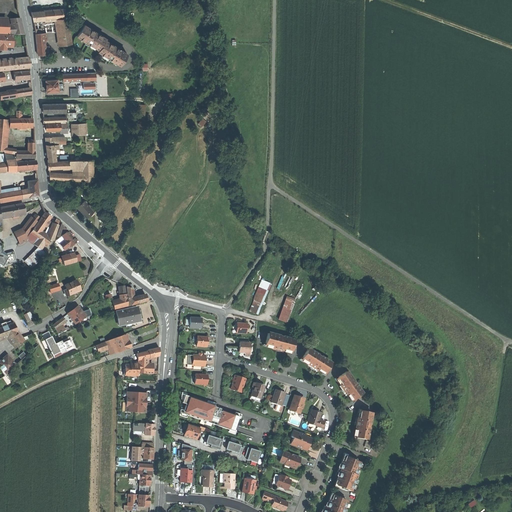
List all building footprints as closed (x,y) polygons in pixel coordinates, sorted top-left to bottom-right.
[(63,9),(55,10),(55,19),(56,19),(63,18),(63,9)] [(55,10),(31,11),(33,21),(55,19),(55,10)] [(19,18),(9,19),(11,26),(13,34),(24,34),(19,18)] [(67,18),(63,18),(56,19),(60,46),(71,44),(67,18)] [(8,22),(0,21),(0,33),(8,34),(8,27),(8,22)] [(106,38),(84,24),(77,35),(86,41),(89,43),(99,49),(98,50),(108,56),(111,58),(120,65),(127,54),(105,40),(106,38)] [(12,36),(0,35),(0,46),(5,47),(12,47),(12,42),(12,36)] [(28,60),(11,62),(12,70),(29,68),(28,60)] [(28,70),(13,71),(14,74),(14,81),(28,80),(28,75),(28,70)] [(86,73),(68,74),(68,81),(70,81),(70,83),(73,82),(73,81),(87,81),(86,73)] [(46,86),(46,92),(58,91),(57,79),(45,80),(46,86)] [(15,91),(16,97),(31,95),(30,89),(15,91)] [(66,103),(42,104),(42,108),(43,112),(66,111),(66,103)] [(75,103),(66,103),(66,111),(66,117),(66,120),(76,119),(76,112),(75,103)] [(137,120),(145,120),(146,104),(138,103),(137,120)] [(203,117),(199,123),(202,126),(207,121),(203,117)] [(14,119),(9,119),(9,120),(8,120),(7,128),(31,128),(31,124),(31,119),(20,119),(15,119),(14,119)] [(72,124),(73,134),(85,134),(84,123),(72,124)] [(54,148),(54,144),(45,144),(46,152),(47,161),(55,160),(54,148)] [(7,171),(16,171),(15,163),(14,163),(14,160),(14,156),(4,154),(5,162),(7,171)] [(78,160),(74,160),(69,160),(69,168),(69,174),(69,180),(79,181),(78,160)] [(92,160),(78,160),(79,181),(93,182),(92,160)] [(16,162),(15,163),(16,171),(36,170),(35,166),(35,161),(16,162)] [(28,190),(0,195),(0,199),(1,203),(38,197),(37,189),(36,181),(27,182),(28,190)] [(88,219),(97,211),(85,199),(77,207),(88,219)] [(23,204),(2,208),(4,217),(24,214),(24,209),(23,204)] [(36,225),(42,229),(45,226),(48,221),(51,217),(48,215),(44,212),(36,225)] [(31,218),(27,224),(32,227),(36,222),(31,218)] [(27,224),(22,230),(25,236),(32,227),(27,224)] [(53,224),(48,237),(51,239),(53,241),(57,225),(53,224)] [(57,237),(58,240),(60,239),(59,237),(67,234),(68,233),(61,224),(57,234),(58,236),(57,237)] [(48,237),(40,232),(34,227),(29,234),(33,237),(40,242),(44,245),(46,246),(51,239),(48,237)] [(14,233),(19,243),(27,240),(25,236),(22,230),(14,233)] [(40,250),(41,248),(37,245),(40,242),(33,237),(31,239),(34,242),(32,244),(40,250)] [(60,242),(63,249),(72,245),(71,242),(70,238),(69,238),(61,241),(60,242)] [(62,256),(60,250),(57,243),(55,244),(52,251),(54,258),(62,256)] [(2,251),(1,246),(0,246),(0,264),(3,266),(17,263),(14,251),(6,253),(2,251)] [(74,256),(74,255),(63,258),(61,258),(62,261),(64,265),(76,262),(74,256)] [(63,258),(62,256),(54,258),(49,259),(49,264),(62,261),(61,258),(63,258)] [(261,279),(250,311),(259,314),(271,282),(261,279)] [(76,280),(64,285),(66,289),(68,293),(79,288),(78,285),(76,280)] [(49,292),(59,290),(57,284),(48,286),(49,292)] [(123,286),(117,287),(119,297),(122,307),(127,306),(126,300),(126,294),(125,294),(123,286)] [(131,299),(126,300),(127,306),(147,301),(145,295),(133,298),(131,298),(131,299)] [(288,322),(296,298),(287,295),(279,319),(288,322)] [(113,302),(111,302),(114,310),(121,308),(119,300),(116,301),(113,302)] [(67,314),(75,323),(84,316),(77,306),(72,310),(67,314)] [(136,307),(115,312),(118,325),(124,323),(132,322),(132,320),(138,319),(136,309),(136,307)] [(23,315),(26,322),(33,318),(30,312),(23,315)] [(200,317),(188,316),(188,327),(200,327),(200,322),(200,317)] [(52,325),(55,329),(61,324),(65,321),(62,318),(52,325)] [(245,322),(236,322),(236,326),(236,331),(245,331),(245,322)] [(16,329),(13,323),(5,326),(1,327),(0,327),(0,338),(7,336),(17,332),(16,329)] [(55,329),(58,335),(65,331),(61,324),(55,329)] [(267,331),(264,342),(272,344),(271,346),(276,347),(283,349),(283,347),(291,349),(293,338),(290,338),(291,336),(282,334),(282,335),(279,334),(279,333),(270,331),(270,332),(267,331)] [(21,337),(17,332),(7,336),(15,348),(23,340),(21,337)] [(43,334),(49,347),(54,345),(48,332),(43,334)] [(106,348),(108,355),(129,347),(127,341),(126,336),(124,333),(103,341),(106,348)] [(206,335),(196,335),(195,345),(205,345),(206,340),(206,335)] [(49,347),(48,347),(50,352),(50,354),(51,353),(53,357),(65,351),(65,349),(71,347),(67,339),(57,343),(54,345),(49,347)] [(97,352),(106,348),(103,341),(94,344),(97,352)] [(249,341),(239,341),(239,345),(238,350),(249,351),(249,341)] [(136,354),(137,359),(138,359),(146,357),(148,356),(149,357),(158,354),(158,350),(158,346),(146,349),(146,351),(136,354)] [(306,347),(301,356),(307,360),(307,361),(312,364),(317,367),(318,366),(324,370),(330,360),(327,358),(328,358),(320,353),(320,354),(317,352),(317,351),(310,347),(309,348),(306,347)] [(204,355),(192,354),(191,364),(204,365),(204,360),(204,355)] [(7,355),(0,360),(0,365),(6,373),(16,365),(7,355)] [(146,364),(146,357),(138,359),(138,362),(138,372),(146,372),(146,364)] [(138,375),(138,372),(138,362),(130,362),(130,364),(125,364),(125,369),(123,369),(123,374),(131,375),(138,375)] [(345,369),(336,375),(340,381),(339,382),(343,386),(347,392),(348,391),(352,397),(361,391),(359,388),(360,387),(355,380),(354,381),(352,378),(353,378),(348,370),(347,371),(345,369)] [(205,373),(195,373),(194,383),(205,383),(205,378),(205,373)] [(240,375),(234,373),(233,377),(234,378),(231,388),(241,391),(245,377),(240,375)] [(260,383),(255,381),(251,393),(260,396),(264,384),(260,383)] [(279,389),(275,388),(271,401),(276,402),(277,403),(278,401),(282,403),(285,393),(285,392),(281,391),(282,390),(279,389)] [(145,402),(146,393),(125,392),(124,411),(145,412),(145,402)] [(185,404),(182,413),(215,423),(215,422),(220,423),(219,425),(234,430),(239,415),(219,408),(220,407),(217,406),(214,405),(214,403),(184,394),(182,401),(186,403),(185,405),(185,404)] [(298,395),(294,394),(290,408),(295,409),(299,411),(304,397),(298,395)] [(370,409),(360,407),(359,414),(357,414),(356,420),(355,426),(357,426),(355,434),(366,436),(367,433),(368,433),(369,424),(369,421),(370,421),(371,412),(370,412),(370,409)] [(317,410),(312,408),(308,420),(317,423),(319,417),(321,411),(317,410)] [(155,423),(145,423),(145,430),(145,433),(145,434),(154,434),(154,429),(155,423)] [(186,430),(184,434),(195,438),(198,429),(198,428),(188,424),(186,430)] [(303,432),(292,428),(290,435),(293,436),(290,442),(307,448),(309,442),(311,436),(302,433),(303,432)] [(220,450),(222,441),(219,440),(219,439),(207,435),(205,442),(211,444),(210,447),(220,450)] [(239,446),(239,445),(227,441),(225,449),(231,451),(230,453),(240,456),(242,447),(239,446)] [(153,453),(153,447),(144,447),(144,453),(144,457),(153,458),(153,453)] [(256,462),(259,451),(247,447),(244,456),(246,457),(246,459),(256,462)] [(300,455),(284,449),(282,453),(281,454),(282,456),(280,460),(285,462),(290,464),(290,465),(295,466),(296,462),(298,462),(299,459),(300,455)] [(351,456),(345,454),(343,458),(342,458),(339,466),(341,466),(342,467),(341,470),(339,470),(336,478),(338,479),(337,483),(342,485),(347,486),(351,488),(357,472),(356,471),(358,465),(361,466),(364,459),(360,458),(360,459),(356,458),(351,456)] [(176,477),(181,477),(181,467),(187,468),(188,467),(192,467),(192,469),(194,469),(194,463),(176,463),(176,477)] [(186,481),(192,481),(192,469),(188,469),(187,468),(181,467),(181,477),(181,481),(186,481)] [(208,485),(212,485),(213,475),(214,475),(214,469),(202,468),(201,475),(204,475),(203,482),(203,485),(208,485)] [(229,486),(234,487),(234,480),(234,477),(235,477),(235,473),(224,472),(224,477),(224,481),(225,481),(225,485),(225,486),(229,486)] [(288,474),(280,472),(280,474),(279,474),(276,483),(287,487),(289,483),(291,478),(289,477),(287,476),(288,474)] [(150,479),(150,474),(141,474),(141,476),(140,484),(150,485),(150,479)] [(245,477),(243,490),(248,491),(254,492),(254,487),(253,486),(253,484),(255,485),(256,478),(255,478),(245,477)] [(273,500),(275,495),(263,491),(261,498),(263,501),(269,503),(271,499),(273,500)] [(338,495),(333,493),(331,497),(330,496),(327,504),(328,504),(327,508),(326,508),(324,507),(321,511),(342,511),(347,498),(343,496),(338,495)] [(149,494),(139,494),(139,505),(149,505),(149,500),(149,494)] [(280,498),(275,495),(273,500),(274,502),(272,506),(276,508),(282,510),(284,509),(287,501),(279,499),(280,498)]
